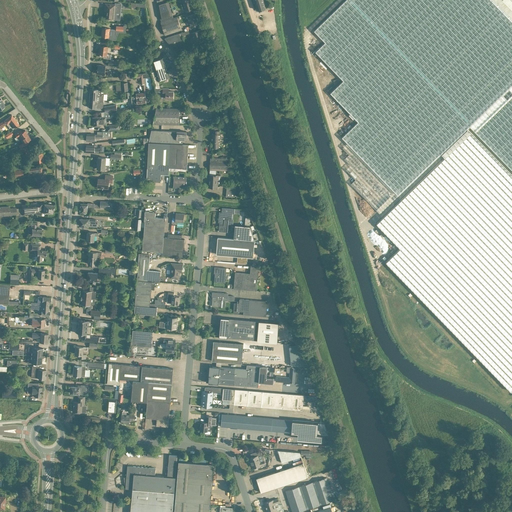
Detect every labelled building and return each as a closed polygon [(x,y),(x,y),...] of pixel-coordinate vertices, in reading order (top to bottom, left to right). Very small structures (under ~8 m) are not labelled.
[(182,0),(186,11),(185,11),(186,13),(191,12),(190,9),(193,8),(190,0),(182,0)] [(255,0),(259,10),(266,8),(262,0),(255,0)] [(346,0),(314,31),(325,42),(316,51),(344,80),(331,92),(335,97),(350,113),(349,115),(353,119),(354,118),(358,121),(485,0),(346,0)] [(343,136),(341,138),(345,142),(347,144),(343,148),(344,149),(349,154),(344,159),(345,160),(350,165),(346,170),(347,171),(355,179),(351,184),(352,185),(379,213),(443,152),(447,156),(376,222),(398,246),(400,247),(385,261),(511,391),(511,390),(511,175),(467,129),(470,126),(511,169),(511,0),(485,0),(358,121),(357,123),(343,136)] [(158,4),(157,4),(160,18),(161,21),(173,18),(172,14),(168,1),(167,2),(164,2),(158,4)] [(105,3),(105,7),(107,7),(106,18),(114,19),(116,4),(105,3)] [(195,13),(187,15),(192,29),(197,27),(196,24),(198,24),(195,13)] [(161,21),(161,22),(165,35),(181,29),(177,16),(173,18),(161,21)] [(102,27),(101,36),(109,37),(110,28),(102,27)] [(192,29),(184,32),(185,35),(191,33),(194,41),(193,41),(194,43),(195,44),(195,43),(196,44),(197,43),(198,43),(204,40),(200,30),(196,31),(193,32),(192,29)] [(165,38),(175,51),(185,47),(180,33),(165,38)] [(104,58),(111,59),(111,54),(107,54),(108,46),(100,45),(99,54),(100,54),(100,57),(104,57),(104,58)] [(212,57),(202,61),(203,65),(208,64),(208,65),(202,67),(203,69),(214,66),(213,62),(212,57)] [(163,58),(151,62),(158,81),(169,77),(163,58)] [(111,76),(111,71),(105,70),(106,65),(98,65),(97,73),(102,74),(101,75),(111,76)] [(195,69),(189,70),(190,77),(197,76),(195,69)] [(211,70),(205,72),(208,84),(209,84),(209,86),(216,84),(215,82),(211,70)] [(90,95),(89,101),(93,101),(93,102),(97,103),(97,102),(100,103),(100,101),(103,102),(103,100),(104,96),(104,94),(101,93),(102,89),(98,89),(91,88),(90,88),(90,95)] [(169,88),(164,88),(155,88),(155,92),(163,92),(163,95),(166,95),(166,98),(174,98),(174,91),(169,91),(169,88)] [(134,96),(131,97),(132,101),(132,104),(146,102),(146,97),(145,92),(136,93),(136,96),(134,96)] [(156,110),(153,124),(174,124),(179,124),(179,108),(174,108),(170,108),(167,108),(160,108),(161,104),(158,103),(156,108),(156,110)] [(11,114),(4,121),(0,122),(0,127),(5,125),(8,129),(11,127),(13,129),(19,124),(11,114)] [(101,117),(93,117),(94,126),(101,125),(101,124),(106,124),(106,117),(101,117)] [(14,133),(18,140),(21,138),(28,134),(25,130),(22,132),(20,130),(14,133)] [(152,130),(149,142),(171,143),(183,144),(183,139),(186,139),(187,131),(182,131),(152,130)] [(213,141),(212,148),(219,148),(219,141),(220,142),(221,134),(219,133),(219,130),(213,130),(213,133),(212,133),(211,141),(213,141)] [(95,134),(92,134),(87,134),(86,141),(95,141),(95,138),(103,138),(103,137),(108,137),(108,131),(103,131),(103,134),(95,134)] [(31,139),(28,134),(21,138),(18,140),(16,141),(19,145),(21,148),(29,143),(27,141),(31,139)] [(148,163),(147,178),(152,178),(152,181),(161,181),(161,174),(169,174),(169,170),(169,167),(171,143),(149,142),(148,163)] [(169,167),(169,170),(186,171),(186,168),(187,168),(188,144),(183,144),(171,143),(169,167)] [(27,146),(22,149),(24,151),(27,154),(31,152),(27,146)] [(42,153),(32,154),(33,163),(43,161),(42,153)] [(98,157),(97,168),(105,169),(109,169),(109,165),(105,165),(106,157),(98,157)] [(229,171),(229,163),(231,163),(232,159),(228,158),(223,158),(223,157),(220,157),(220,158),(212,158),(211,162),(210,162),(210,169),(215,170),(229,171)] [(41,168),(27,169),(28,174),(32,174),(32,176),(36,175),(37,181),(44,180),(43,177),(45,177),(44,171),(41,171),(41,168)] [(209,174),(209,187),(217,188),(217,184),(220,184),(221,175),(218,175),(216,175),(209,174)] [(98,178),(97,187),(108,188),(109,182),(112,182),(113,175),(106,175),(105,179),(98,178)] [(174,176),(173,187),(179,187),(179,188),(180,188),(183,188),(183,186),(186,187),(186,177),(174,176)] [(236,187),(232,187),(227,186),(226,196),(235,197),(236,187)] [(20,215),(20,221),(24,221),(23,215),(35,214),(35,215),(41,216),(41,212),(52,213),(52,212),(54,212),(54,204),(45,203),(22,205),(22,207),(19,208),(20,215)] [(88,204),(81,203),(80,209),(80,211),(80,212),(87,213),(88,206),(98,207),(98,204),(94,204),(95,203),(88,203),(88,204)] [(2,207),(3,218),(7,218),(7,215),(16,214),(17,222),(20,221),(20,215),(19,208),(10,209),(9,206),(2,207)] [(227,212),(219,212),(218,222),(220,222),(219,231),(227,232),(229,218),(233,219),(234,214),(235,208),(227,208),(227,212)] [(144,235),(143,250),(162,252),(164,237),(165,217),(164,217),(155,216),(156,211),(145,210),(144,218),(145,218),(144,228),(144,235)] [(177,222),(179,222),(183,222),(184,214),(176,213),(176,216),(172,216),(172,224),(177,224),(177,222)] [(79,219),(79,221),(80,221),(80,225),(95,226),(97,226),(97,223),(96,223),(96,219),(89,219),(80,218),(80,219),(79,219)] [(31,222),(31,225),(32,225),(32,228),(31,235),(41,235),(42,229),(34,228),(35,225),(37,225),(37,222),(31,222)] [(238,235),(237,238),(255,240),(250,226),(235,224),(234,234),(238,235)] [(95,232),(93,232),(88,232),(87,240),(94,241),(94,235),(98,236),(98,233),(95,233),(95,232)] [(166,237),(164,255),(183,257),(184,239),(181,238),(182,235),(168,233),(168,237),(166,237)] [(237,262),(247,263),(247,256),(253,257),(255,240),(218,237),(216,254),(237,256),(237,262)] [(30,243),(30,250),(37,251),(36,260),(42,260),(42,257),(46,257),(46,250),(40,249),(41,244),(35,243),(30,243)] [(90,251),(89,264),(92,264),(92,266),(97,267),(98,267),(98,256),(102,256),(102,252),(95,252),(90,251)] [(150,254),(139,253),(137,269),(138,269),(137,280),(148,281),(148,280),(159,281),(160,271),(149,270),(150,254)] [(182,264),(177,263),(171,263),(170,278),(179,278),(180,270),(182,270),(182,264)] [(235,272),(234,288),(257,290),(258,270),(269,271),(270,266),(251,265),(250,273),(235,272)] [(214,267),(214,273),(215,273),(214,282),(225,282),(226,271),(226,268),(214,267)] [(29,268),(28,282),(37,283),(38,280),(33,280),(33,273),(38,274),(37,278),(44,278),(45,269),(29,268)] [(88,272),(88,279),(91,280),(90,284),(95,284),(96,280),(97,280),(98,273),(88,272)] [(137,280),(135,305),(150,306),(151,287),(154,287),(155,281),(148,281),(137,280)] [(0,303),(8,304),(8,300),(9,294),(9,285),(9,284),(0,283),(0,303)] [(82,296),(81,300),(82,300),(81,304),(90,305),(91,298),(95,298),(96,287),(90,286),(90,290),(83,290),(82,296)] [(174,292),(168,292),(167,303),(179,304),(179,296),(174,296),(174,292)] [(228,293),(212,292),(212,298),(213,298),(212,306),(221,307),(222,300),(227,300),(228,293)] [(43,296),(43,297),(38,296),(38,303),(31,302),(31,305),(32,305),(49,306),(49,302),(50,302),(51,297),(45,297),(45,296),(43,296)] [(153,303),(153,306),(157,307),(165,307),(165,303),(162,303),(162,298),(158,297),(158,299),(155,299),(155,303),(153,303)] [(233,310),(233,313),(238,314),(238,311),(244,311),(243,314),(249,315),(266,316),(267,301),(250,299),(240,298),(239,301),(239,302),(237,302),(237,303),(236,311),(233,310)] [(49,311),(49,306),(32,305),(32,308),(38,308),(38,311),(41,312),(41,315),(44,315),(49,315),(50,312),(49,311)] [(153,306),(150,306),(135,305),(134,313),(157,315),(157,307),(153,306)] [(164,323),(164,327),(177,328),(177,327),(177,325),(177,323),(176,323),(177,317),(168,316),(168,322),(166,321),(165,323),(164,323)] [(44,323),(44,318),(39,318),(32,317),(31,325),(37,326),(43,326),(44,325),(45,323),(44,323)] [(219,335),(219,336),(257,340),(257,341),(278,343),(280,323),(221,317),(221,318),(221,325),(222,325),(221,329),(221,328),(220,335),(219,335)] [(78,332),(78,333),(79,333),(79,334),(83,334),(83,333),(87,334),(88,326),(92,326),(92,321),(79,320),(78,328),(77,328),(77,332),(78,332)] [(133,330),(132,345),(131,354),(136,355),(136,353),(156,355),(156,349),(152,345),(153,331),(133,330)] [(48,333),(43,333),(40,333),(32,333),(32,337),(40,338),(39,342),(47,342),(48,333)] [(164,338),(163,343),(166,343),(166,348),(166,352),(170,352),(174,353),(174,352),(174,349),(175,349),(175,342),(170,342),(170,339),(164,338)] [(212,361),(217,361),(242,363),(244,343),(214,341),(212,361)] [(31,351),(31,355),(42,356),(43,348),(42,347),(42,348),(33,347),(33,346),(29,346),(28,351),(31,351)] [(88,347),(81,346),(76,346),(75,354),(78,354),(78,357),(86,358),(86,354),(83,354),(84,350),(87,350),(88,347)] [(41,364),(42,356),(31,355),(30,358),(28,358),(27,363),(31,363),(32,363),(41,363),(41,364)] [(108,378),(107,383),(120,384),(120,382),(120,379),(128,380),(133,380),(149,381),(160,382),(172,383),(173,368),(143,366),(121,364),(109,363),(108,378)] [(82,366),(74,365),(74,371),(73,371),(73,374),(74,374),(74,375),(85,376),(86,366),(82,366)] [(258,382),(259,382),(260,366),(252,365),(247,365),(246,369),(215,366),(215,367),(210,366),(208,382),(258,387),(258,382)] [(38,366),(32,366),(31,377),(45,378),(46,370),(38,369),(38,366)] [(260,366),(259,382),(273,383),(274,377),(266,377),(267,371),(269,371),(275,372),(275,367),(270,367),(267,367),(267,366),(260,366)] [(295,383),(296,368),(290,367),(289,377),(276,376),(276,381),(295,383)] [(133,380),(131,400),(147,402),(148,399),(147,399),(149,381),(133,380)] [(147,402),(146,417),(157,418),(156,426),(168,427),(170,405),(172,383),(160,382),(149,381),(147,399),(148,399),(147,402)] [(34,396),(36,396),(41,396),(42,386),(38,386),(38,383),(28,382),(27,393),(34,394),(34,396)] [(70,390),(70,392),(71,393),(79,393),(82,394),(82,389),(86,389),(87,385),(81,385),(76,385),(76,386),(72,386),(71,389),(70,390)] [(222,400),(222,403),(230,404),(234,404),(251,405),(252,390),(235,389),(223,388),(222,400)] [(252,390),(251,405),(268,407),(269,392),(252,390)] [(211,406),(213,392),(204,391),(202,406),(211,407),(211,406),(213,407),(213,406),(211,406)] [(269,392),(268,407),(285,408),(286,393),(269,392)] [(286,393),(285,408),(302,410),(304,394),(286,393)] [(85,396),(84,396),(79,396),(78,401),(73,401),(73,405),(74,405),(74,406),(73,406),(73,411),(75,411),(75,412),(82,412),(82,405),(85,405),(85,396)] [(108,399),(107,412),(116,413),(117,400),(108,399)] [(122,414),(121,422),(128,423),(127,424),(129,424),(129,420),(133,420),(134,414),(130,414),(129,415),(126,415),(126,411),(122,411),(122,414)] [(222,414),(221,426),(298,432),(297,438),(322,441),(322,434),(317,434),(318,422),(222,414)] [(201,421),(200,430),(207,431),(207,430),(210,431),(211,429),(211,428),(211,427),(211,426),(211,425),(216,425),(216,417),(212,417),(212,416),(206,416),(206,422),(201,421)] [(279,449),(283,462),(303,456),(303,454),(302,450),(279,449)] [(252,457),(250,458),(253,467),(254,467),(257,466),(258,466),(261,465),(265,463),(264,460),(260,461),(258,455),(262,454),(260,450),(251,453),(252,457)] [(126,488),(133,489),(174,493),(177,455),(169,455),(167,476),(155,475),(156,468),(127,465),(126,488)] [(179,461),(178,466),(174,511),(209,511),(214,464),(179,461)] [(303,463),(257,478),(261,492),(308,477),(303,463)] [(286,490),(292,511),(297,511),(334,500),(326,477),(286,490)] [(172,511),(174,493),(133,489),(130,511),(172,511)] [(267,511),(273,511),(277,511),(274,504),(279,502),(278,498),(273,500),(265,502),(267,511)]
